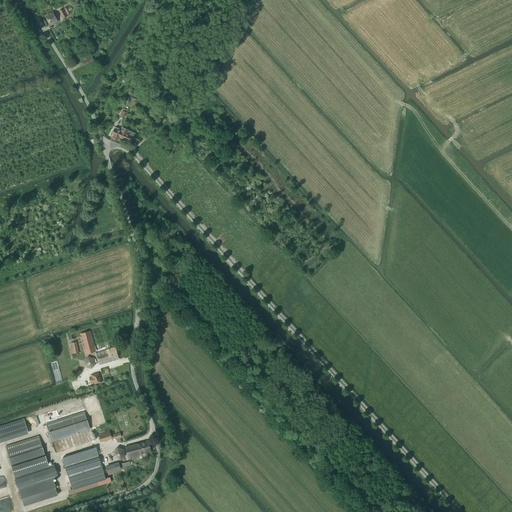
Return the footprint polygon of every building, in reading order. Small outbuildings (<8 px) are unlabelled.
[(45,18),(47,21),(50,25),(52,24),(52,25),(59,22),(58,20),(57,21),(53,13),(54,13),(53,12),(47,15),(47,16),(45,18)] [(82,61),(84,65),(94,61),(92,57),(82,61)] [(123,111),(122,111),(119,116),(126,119),(128,114),(125,113),(126,110),(124,109),(123,111)] [(117,141),(118,137),(121,138),(125,127),(122,126),(121,129),(122,129),(121,130),(115,127),(112,134),(113,135),(112,139),(117,141)] [(128,129),(125,127),(121,138),(130,142),(132,137),(133,138),(135,133),(127,130),(128,129)] [(80,334),(85,354),(95,352),(90,331),(80,334)] [(75,342),(75,339),(69,340),(72,354),(78,353),(76,342),(75,342)] [(118,359),(115,347),(96,353),(99,365),(118,359)] [(89,378),(91,384),(94,383),(94,385),(101,383),(98,373),(91,375),(92,377),(89,378)] [(84,412),(46,424),(48,432),(48,433),(51,441),(90,429),(87,420),(84,412)] [(0,442),(28,434),(23,419),(0,426),(0,442)] [(101,442),(112,438),(112,439),(121,436),(120,432),(111,435),(109,431),(98,434),(101,442)] [(147,441),(125,447),(128,458),(150,451),(147,441)] [(23,505),(57,495),(55,487),(53,482),(58,480),(57,478),(58,478),(55,470),(54,468),(49,469),(46,459),(46,460),(41,445),(40,442),(7,453),(9,459),(11,467),(15,480),(17,487),(21,498),(23,505)] [(96,448),(62,458),(69,482),(70,482),(73,493),(98,485),(97,481),(105,478),(103,471),(96,448)] [(105,467),(107,473),(120,469),(118,463),(105,467)]
